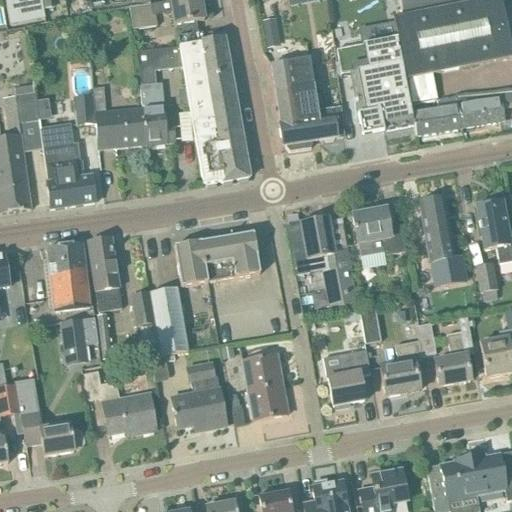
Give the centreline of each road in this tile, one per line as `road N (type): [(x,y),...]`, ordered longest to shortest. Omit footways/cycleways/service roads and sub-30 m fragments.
road 1 (residential): [(104,494),(182,478),(188,470),(269,455),(318,456),(367,438),(511,411)]
road 2 (unclassified): [(0,236),(272,195)]
road 3 (unclassified): [(272,195),(511,150)]
road 4 (residential): [(272,195),(236,0)]
